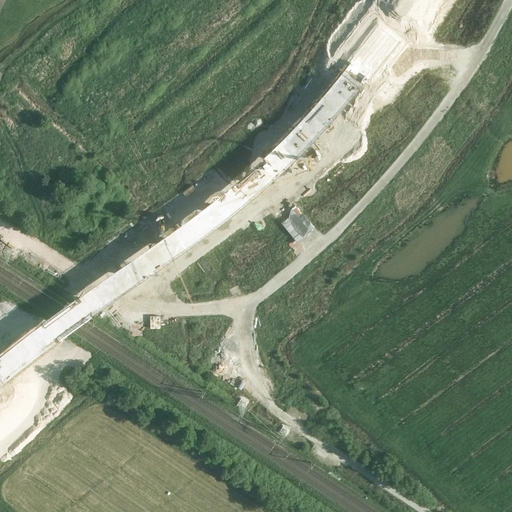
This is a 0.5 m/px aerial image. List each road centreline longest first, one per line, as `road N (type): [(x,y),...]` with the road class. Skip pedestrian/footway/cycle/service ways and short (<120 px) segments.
road 1 (track): [(507,0),(389,169),(253,301),(226,354),(269,395),(435,511)]
road 2 (primary): [(418,0),(341,99),(0,382)]
